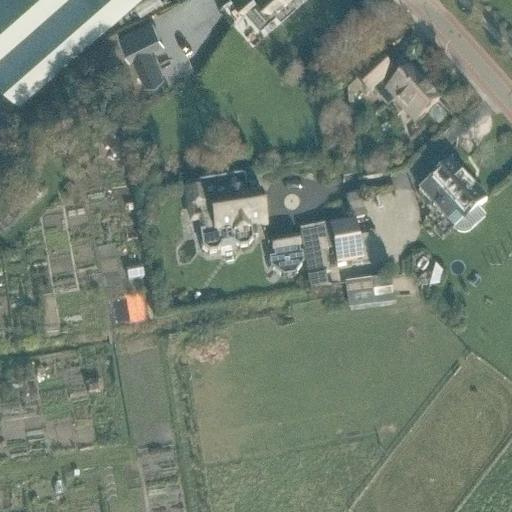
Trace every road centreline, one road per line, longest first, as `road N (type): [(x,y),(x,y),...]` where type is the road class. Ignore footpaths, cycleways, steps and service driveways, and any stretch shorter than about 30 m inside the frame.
road 1 (unknown): [(503,94),(409,185),(406,235)]
road 2 (tertiary): [(511,103),(420,0)]
